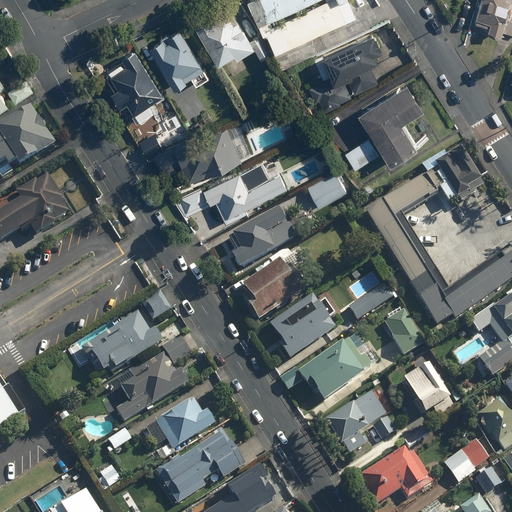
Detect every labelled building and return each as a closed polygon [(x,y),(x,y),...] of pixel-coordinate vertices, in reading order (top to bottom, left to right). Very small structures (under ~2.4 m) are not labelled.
[(273,51),(274,50),(352,14),(345,0),(245,0),(256,22),(302,0),(322,0),(271,24),(268,18),(257,23),(262,34),(265,33),(273,51)] [(511,0),(479,0),(473,22),(489,27),(487,31),(499,35),(500,30),(511,33),(511,0)] [(193,23),(195,26),(215,61),(231,52),(233,56),(252,46),(248,39),(228,4),(193,23)] [(207,77),(176,28),(167,34),(166,32),(159,36),(160,38),(147,46),(173,86),(177,84),(182,92),(194,84),(194,85),(207,77)] [(378,82),(369,64),(375,61),(372,54),(380,51),(372,32),(314,59),(321,76),(323,79),(307,86),(315,103),(319,101),(323,110),(338,103),(336,101),(378,82)] [(161,91),(132,46),(118,55),(123,62),(103,75),(112,88),(109,91),(118,105),(125,100),(138,122),(153,112),(146,100),(161,91)] [(406,81),(357,112),(355,114),(368,135),(379,152),(388,165),(429,139),(425,134),(415,140),(403,121),(423,108),(406,81)] [(11,164),(16,170),(54,145),(29,106),(0,125),(0,163),(0,164),(3,169),(11,164)] [(204,172),(205,175),(241,158),(231,137),(234,135),(228,123),(174,149),(188,179),(204,172)] [(154,131),(137,141),(146,154),(162,144),(154,131)] [(379,152),(368,135),(343,151),(354,168),(379,152)] [(463,143),(375,197),(445,311),(511,270),(511,239),(452,276),(409,205),(459,175),(464,183),(481,173),(463,143)] [(247,185),(240,170),(202,188),(209,202),(214,200),(224,220),(244,211),(242,208),(290,185),(282,169),(247,185)] [(0,202),(0,243),(26,226),(34,239),(54,226),(52,223),(67,213),(59,202),(61,201),(46,177),(35,184),(33,181),(14,193),(0,202)] [(230,258),(238,272),(272,251),(263,236),(282,225),(274,212),(228,238),(237,254),(230,258)] [(348,310),(357,322),(393,297),(385,285),(348,310)] [(140,306),(152,323),(171,310),(159,293),(140,306)] [(511,296),(494,309),(492,306),(468,323),(476,334),(488,326),(501,345),(510,339),(511,340),(511,338),(511,296)] [(310,297),(266,328),(283,352),(282,353),(288,362),(333,330),(310,297)] [(402,357),(423,344),(403,312),(382,324),(402,357)] [(110,370),(113,374),(160,344),(152,330),(148,332),(137,314),(80,349),(86,358),(88,357),(100,376),(110,370)] [(511,338),(511,340),(501,346),(500,344),(478,359),(491,378),(511,363),(511,338)] [(315,393),(322,404),(364,375),(362,373),(371,367),(364,356),(358,360),(344,340),(297,373),(294,369),(278,380),(287,393),(300,384),(309,397),(315,393)] [(114,410),(123,425),(147,409),(147,410),(187,385),(178,371),(175,373),(171,368),(163,354),(138,369),(136,365),(124,372),(126,375),(117,382),(120,387),(118,389),(126,402),(114,410)] [(429,366),(400,385),(423,420),(452,401),(429,366)] [(511,381),(503,388),(511,400),(511,381)] [(0,442),(22,429),(0,393),(0,442)] [(351,405),(324,423),(328,428),(324,430),(337,449),(342,446),(349,456),(369,444),(362,433),(370,428),(379,442),(395,432),(386,417),(371,394),(352,407),(351,405)] [(511,446),(511,417),(497,399),(476,416),(481,422),(476,426),(486,438),(490,435),(504,452),(511,446)] [(174,454),(172,451),(213,426),(204,410),(200,413),(192,400),(153,424),(155,426),(144,433),(161,461),(174,454)] [(403,443),(409,450),(434,431),(429,423),(403,443)] [(105,449),(109,455),(132,438),(125,429),(107,442),(109,446),(105,449)] [(154,473),(176,507),(206,488),(203,484),(217,476),(221,482),(244,467),(220,430),(154,473)] [(442,466),(458,487),(475,474),(473,471),(488,461),(474,442),(442,466)] [(361,491),(373,510),(401,491),(407,500),(431,485),(410,453),(406,456),(402,450),(359,478),(366,488),(361,491)] [(511,454),(502,461),(511,474),(511,454)] [(187,511),(253,511),(277,498),(269,485),(267,487),(264,482),(267,480),(259,467),(228,486),(235,497),(210,511),(190,511),(187,511)] [(110,468),(98,476),(101,479),(96,482),(104,493),(120,482),(110,468)] [(501,486),(489,468),(474,479),(485,496),(501,486)] [(55,511),(98,511),(86,493),(55,511)] [(457,511),(485,511),(474,498),(457,511)]
